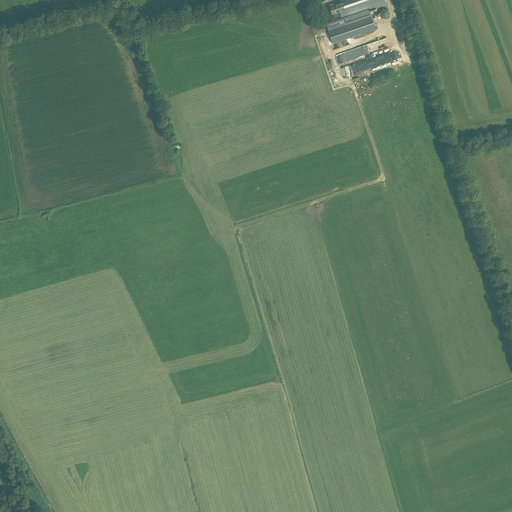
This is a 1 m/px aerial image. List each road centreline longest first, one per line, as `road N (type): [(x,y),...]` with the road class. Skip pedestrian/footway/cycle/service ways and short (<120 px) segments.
road 1 (unclassified): [(511,317),(453,154),(411,0)]
road 2 (track): [(0,30),(120,1),(134,29),(274,0)]
